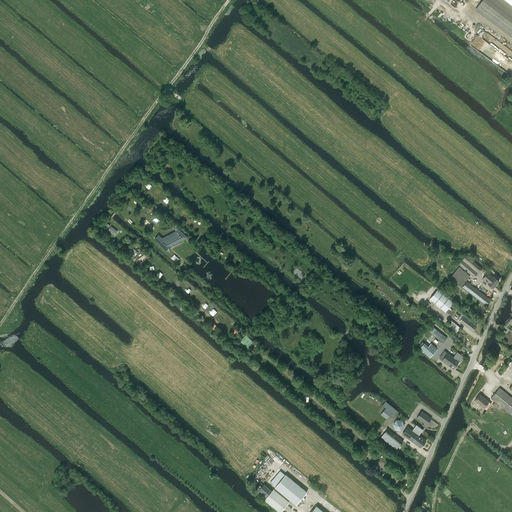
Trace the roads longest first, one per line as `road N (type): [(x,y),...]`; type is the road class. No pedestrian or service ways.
road 1 (track): [(229,0),(0,322)]
road 2 (unclassified): [(404,511),(511,275)]
